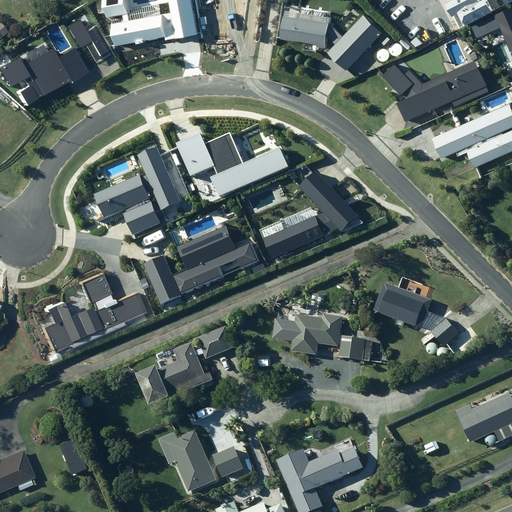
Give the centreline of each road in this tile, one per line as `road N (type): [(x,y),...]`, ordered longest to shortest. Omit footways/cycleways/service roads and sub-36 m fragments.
road 1 (residential): [(20,238),(61,150),(103,121),(164,95),(255,90),(336,122),(511,302)]
road 2 (unknown): [(511,302),(377,369),(300,361),(242,380)]
road 3 (unknown): [(511,420),(313,511)]
